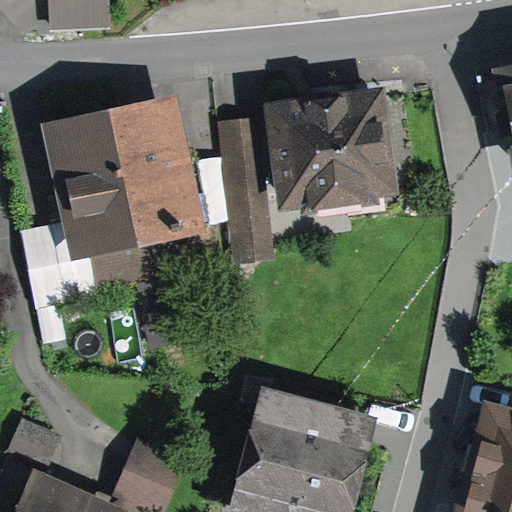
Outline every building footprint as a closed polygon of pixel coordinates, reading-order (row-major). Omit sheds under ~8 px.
[(110,25),(109,0),(47,0),(49,28),(110,25)] [(511,59),(490,64),(511,170),(511,59)] [(278,207),(301,204),(302,211),(380,200),(379,193),(399,190),(384,82),(263,99),(278,207)] [(215,264),(175,91),(39,122),(71,257),(86,254),(95,291),(215,264)] [(233,263),(273,258),(257,115),(217,120),(233,263)] [(352,511),(378,413),(260,382),(225,511),(352,511)] [(451,511),(511,511),(511,403),(484,396),(451,511)] [(21,417),(6,449),(46,467),(61,435),(21,417)] [(132,444),(109,498),(130,508),(140,511),(160,511),(181,465),(132,444)] [(128,511),(130,508),(109,498),(32,465),(10,511),(128,511)]
